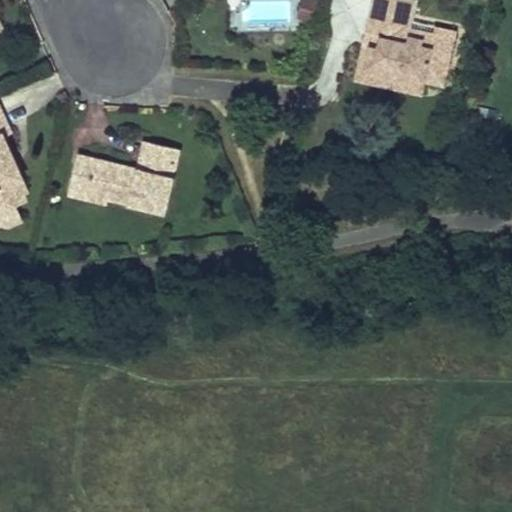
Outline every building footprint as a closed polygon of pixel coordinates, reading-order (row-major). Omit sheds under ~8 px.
[(312,20),(312,0),(295,0),(295,20),(312,20)] [(444,86),(457,31),(436,26),(435,32),(433,39),(410,34),(412,27),(418,0),(373,0),(366,32),(380,35),(378,45),(370,43),(364,67),(401,76),(398,88),(422,94),(425,82),(444,86)] [(433,39),(435,32),(412,27),(410,34),(433,39)] [(380,35),(366,32),(355,78),(398,88),(401,76),(364,67),(370,43),(378,45),(380,35)] [(11,129),(0,104),(0,227),(6,229),(19,223),(14,209),(24,205),(19,194),(25,192),(4,144),(5,131),(11,129)] [(141,171),(76,157),(68,193),(86,197),(88,188),(109,192),(107,201),(165,214),(178,153),(147,146),(141,171)] [(107,201),(109,192),(88,188),(86,197),(85,202),(105,206),(107,201)]
